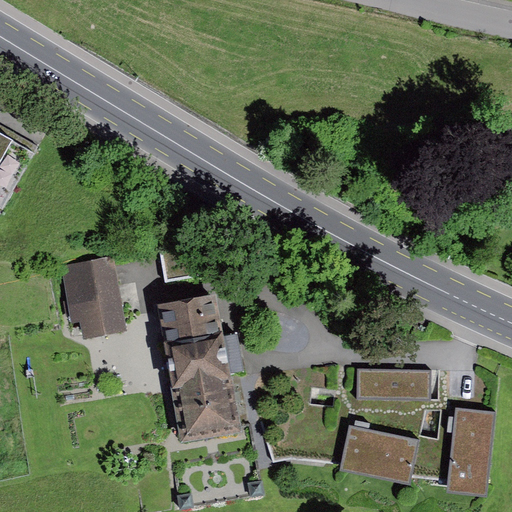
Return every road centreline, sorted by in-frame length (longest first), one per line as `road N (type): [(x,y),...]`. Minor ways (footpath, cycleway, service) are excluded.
road 1 (primary): [(511,321),(407,275),(228,177),(0,38)]
road 2 (residential): [(511,27),(386,0)]
